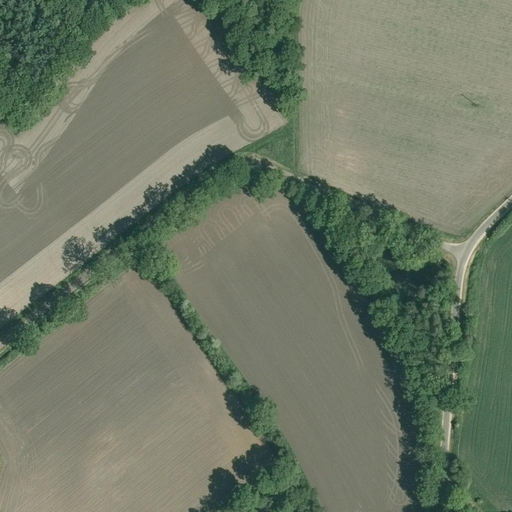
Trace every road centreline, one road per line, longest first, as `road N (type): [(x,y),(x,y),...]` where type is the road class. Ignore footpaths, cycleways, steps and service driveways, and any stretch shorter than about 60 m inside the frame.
road 1 (unclassified): [(0,349),(225,171),(246,165),(461,253)]
road 2 (unclassified): [(461,253),(446,477)]
